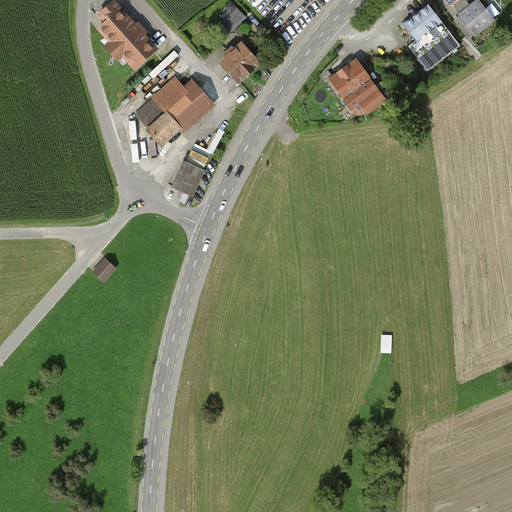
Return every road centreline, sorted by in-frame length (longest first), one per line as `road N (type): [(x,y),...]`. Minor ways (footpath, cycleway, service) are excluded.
road 1 (primary): [(149,511),(167,368),(209,228)]
road 2 (primary): [(209,228),(268,110),(354,0)]
road 3 (residential): [(141,200),(121,171),(87,63),(84,0)]
road 4 (unclassified): [(0,358),(102,240)]
